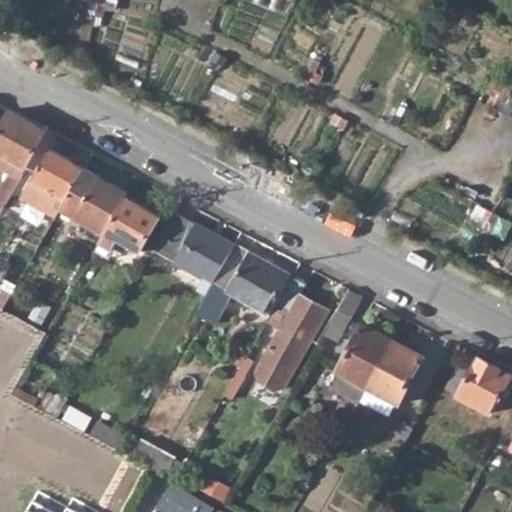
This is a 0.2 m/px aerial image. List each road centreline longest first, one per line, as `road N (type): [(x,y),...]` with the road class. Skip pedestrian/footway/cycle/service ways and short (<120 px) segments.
road 1 (residential): [(511,338),(0,64)]
road 2 (unknown): [(99,511),(101,470),(84,450),(0,402)]
